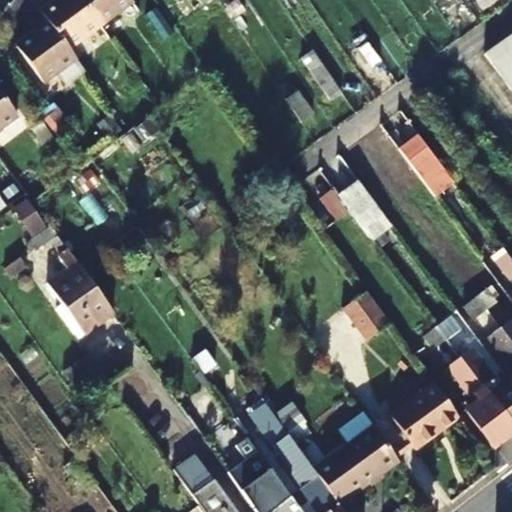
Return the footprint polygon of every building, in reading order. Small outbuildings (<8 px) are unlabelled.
[(59,0),(43,13),(68,48),(101,24),(83,0),(59,0)] [(83,0),(101,24),(133,1),(132,0),(83,0)] [(496,0),(476,0),(482,10),(496,0)] [(397,17),(412,40),(424,32),(409,9),(397,17)] [(68,48),(43,13),(31,21),(38,32),(17,47),(43,83),(76,59),(68,48)] [(511,33),(484,53),(510,88),(511,86),(511,33)] [(369,41),(384,64),(396,56),(380,34),(369,41)] [(302,58),(331,102),(343,94),(314,50),(302,58)] [(0,128),(18,116),(0,89),(0,128)] [(287,101),(303,124),(315,115),(300,92),(287,101)] [(60,144),(43,121),(35,128),(52,151),(60,144)] [(397,149),(437,202),(457,187),(417,134),(397,149)] [(359,179),(340,194),(375,241),(394,226),(359,179)] [(331,191),(320,198),(337,220),(347,212),(331,191)] [(115,314),(52,226),(33,240),(39,250),(51,241),(60,255),(59,256),(66,266),(72,268),(48,284),(62,303),(57,308),(79,339),(115,314)] [(6,269),(13,278),(28,267),(22,258),(6,269)] [(511,268),(502,276),(509,285),(511,282),(511,268)] [(476,295),(486,308),(496,301),(494,297),(498,294),(491,284),(476,295)] [(342,308),(367,340),(390,322),(367,290),(342,308)] [(476,295),(475,296),(463,305),(469,314),(474,311),(477,316),(486,308),(476,295)] [(436,325),(446,338),(455,331),(453,327),(457,323),(451,314),(436,325)] [(499,326),(511,343),(511,317),(499,326)] [(434,326),(423,335),(430,343),(433,341),(437,344),(446,338),(436,325),(434,326)] [(511,376),(508,380),(511,385),(511,343),(499,326),(487,336),(509,365),(511,365),(511,376)] [(511,427),(511,385),(508,380),(496,388),(492,382),(493,375),(472,347),(459,356),(511,427)] [(106,377),(89,353),(64,372),(82,394),(106,377)] [(466,411),(493,447),(511,432),(511,427),(459,356),(446,366),(467,395),(476,395),(479,400),(466,411)] [(391,414),(415,447),(458,416),(434,383),(391,414)] [(313,468),(263,398),(244,411),(317,511),(344,511),(341,508),(313,468)] [(313,468),(341,508),(356,497),(353,493),(398,460),(373,425),(363,411),(337,429),(348,443),(313,468)] [(301,511),(295,504),(250,440),(241,448),(248,458),(227,473),(254,511),(270,511),(277,507),(280,511),(301,511)] [(236,511),(194,453),(172,469),(197,505),(202,511),(236,511)] [(65,469),(86,498),(99,488),(79,459),(65,469)]
